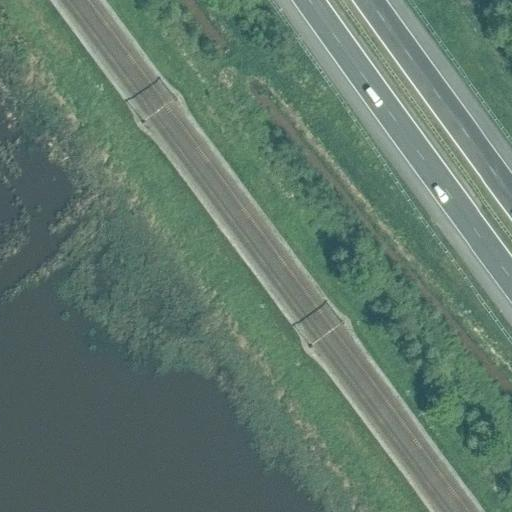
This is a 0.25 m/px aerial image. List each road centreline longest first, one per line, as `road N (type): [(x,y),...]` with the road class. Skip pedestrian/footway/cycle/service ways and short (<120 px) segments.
road 1 (motorway): [(307,0),(511,281)]
road 2 (motorway): [(511,200),(367,0)]
